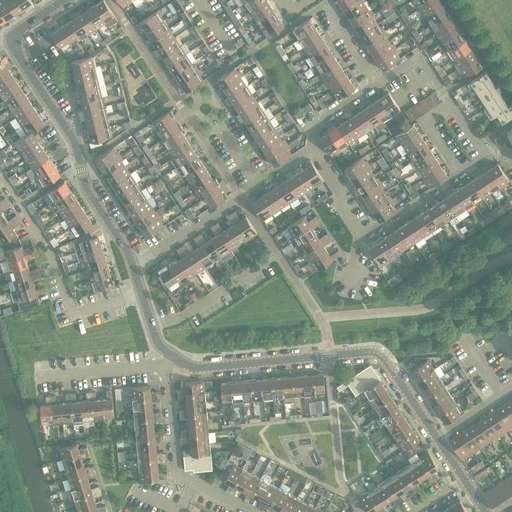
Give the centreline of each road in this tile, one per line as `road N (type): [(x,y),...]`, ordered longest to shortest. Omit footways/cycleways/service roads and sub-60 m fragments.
road 1 (tertiary): [(436,438),(387,359),(373,352),(196,367),(174,355)]
road 2 (tertiary): [(133,265),(85,190),(76,142),(14,39)]
road 3 (unclassified): [(143,291),(73,315),(56,259),(0,175)]
road 4 (residential): [(133,265),(313,148)]
road 5 (residential): [(152,326),(178,319),(278,254)]
road 6 (residential): [(195,482),(178,473),(166,366)]
road 7 (unclassified): [(40,375),(166,366)]
